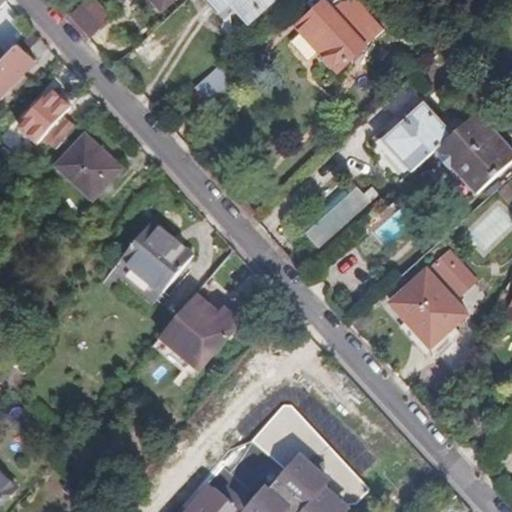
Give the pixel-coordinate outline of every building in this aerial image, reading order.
[(0,0),(0,24),(14,10),(4,0),(0,0)] [(79,0),(64,14),(87,38),(110,17),(94,0),(79,0)] [(205,0),(217,12),(229,0),(231,0),(250,20),(270,0),(205,0)] [(315,10),(324,1),(348,28),(367,9),(351,0),(308,0),(307,2),(315,10)] [(315,10),(297,25),(338,70),(381,32),(365,15),(350,29),(348,28),(324,1),(315,10)] [(435,54),(451,40),(423,24),(416,35),(435,47),(432,52),(435,54)] [(24,54),(9,69),(0,78),(0,105),(4,110),(42,72),(24,54)] [(0,78),(9,69),(0,60),(0,78)] [(236,86),(218,65),(193,86),(213,107),(236,86)] [(457,130),(409,79),(388,99),(406,118),(386,137),(416,168),(442,144),(457,130)] [(37,121),(59,142),(75,124),(80,119),(58,99),(37,121)] [(511,161),(511,148),(477,111),(457,130),(442,144),(483,188),(511,161)] [(87,135),(75,124),(59,142),(55,146),(67,157),(87,135)] [(133,180),(97,146),(68,176),(104,210),(133,180)] [(511,200),(511,180),(510,178),(497,190),(509,203),(511,200)] [(363,197),(370,205),(378,197),(371,190),(363,197)] [(201,268),(162,232),(128,267),(168,304),(201,268)] [(433,271),(459,300),(475,285),(462,270),(462,268),(450,255),(433,271)] [(467,314),(428,270),(392,303),(432,346),(467,314)] [(511,299),(506,309),(509,311),(502,320),(511,326),(511,299)] [(226,323),(204,304),(167,346),(205,379),(247,333),(231,319),(226,323)] [(205,379),(167,346),(159,354),(197,389),(205,379)] [(0,351),(0,362),(13,375),(1,388),(9,395),(31,372),(11,353),(7,358),(0,351)] [(13,375),(0,362),(0,387),(1,388),(13,375)] [(511,441),(502,456),(511,462),(511,460),(511,441)] [(294,455),(267,486),(260,486),(243,507),(242,511),(343,511),(343,503),(323,485),(322,474),(301,455),(294,455)] [(394,483),(419,504),(439,479),(415,459),(394,483)] [(0,474),(0,511),(19,492),(0,474)] [(60,492),(73,503),(82,494),(69,482),(60,492)] [(209,483),(184,511),(234,511),(238,508),(209,483)]
